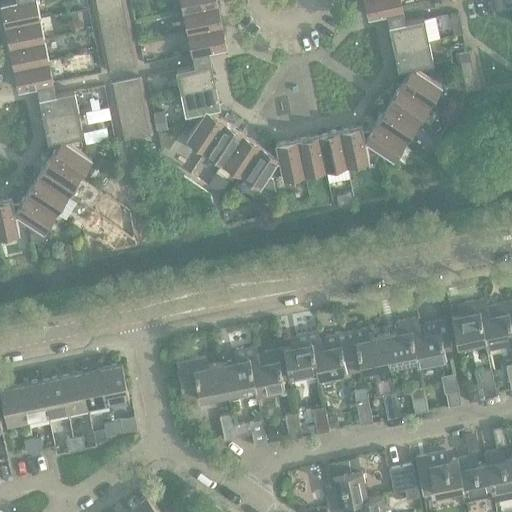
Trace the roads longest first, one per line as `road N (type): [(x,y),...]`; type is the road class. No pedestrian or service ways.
road 1 (tertiary): [(511,239),(138,316)]
road 2 (residential): [(511,403),(277,458),(242,488)]
road 3 (tertiary): [(138,316),(0,344)]
road 4 (residential): [(62,511),(164,438)]
road 5 (residential): [(164,438),(138,316)]
